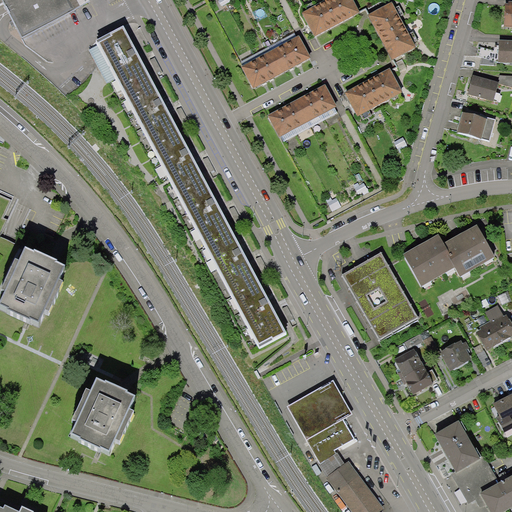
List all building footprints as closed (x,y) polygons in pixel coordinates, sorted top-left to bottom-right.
[(0,0),(0,1),(4,9),(19,39),(86,4),(84,0),(0,0)] [(303,14),(315,37),(327,30),(348,19),(358,14),(351,0),(330,0),(316,8),(314,4),(305,8),(307,12),(303,14)] [(392,5),(369,17),(376,28),(387,49),(393,60),(415,48),(392,5)] [(125,31),(98,45),(258,349),(285,334),(251,268),(224,218),(198,170),(170,117),(145,68),(125,31)] [(243,69),(253,89),(262,85),(275,78),(287,71),(302,64),(309,60),(299,39),(243,69)] [(477,48),(475,57),(482,58),(480,65),(495,67),(495,63),(511,64),(511,42),(497,41),(496,46),(492,46),(491,51),(477,48)] [(155,58),(149,61),(158,79),(164,76),(155,58)] [(347,95),(358,116),(361,115),(363,119),(372,115),(369,110),(390,99),(393,104),(402,99),(399,94),(402,93),(391,72),(379,78),(358,89),(347,95)] [(511,76),(499,76),(496,85),(495,88),(511,89),(511,85),(511,76)] [(495,88),(496,85),(471,79),(467,96),(491,102),(495,88)] [(269,117),(280,137),(335,107),(324,87),(317,91),(303,98),(290,105),(276,113),(269,117)] [(181,108),(175,111),(183,125),(189,122),(181,108)] [(468,112),(466,117),(483,123),(478,138),(487,141),(494,120),(468,112)] [(453,132),(477,141),(478,138),(483,123),(466,117),(459,115),(453,132)] [(208,157),(202,160),(211,179),(217,176),(208,157)] [(235,207),(229,209),(236,225),(242,222),(235,207)] [(473,226),(438,247),(452,271),(458,282),(494,261),(473,226)] [(431,237),(398,256),(417,290),(452,271),(438,247),(431,237)] [(64,270),(26,252),(0,308),(38,326),(47,306),(52,308),(60,293),(54,291),(64,270)] [(377,255),(339,277),(377,342),(414,321),(377,255)] [(261,256),(255,259),(264,275),(270,272),(261,256)] [(508,292),(497,296),(501,306),(511,302),(508,292)] [(288,307),(282,310),(291,327),(297,324),(288,307)] [(480,330),(474,332),(484,351),(511,337),(511,331),(500,307),(485,315),(489,322),(478,328),(480,330)] [(404,343),(408,349),(423,342),(419,335),(404,343)] [(431,337),(423,340),(431,355),(437,351),(448,373),(470,361),(465,351),(468,350),(464,343),(460,344),(459,342),(439,352),(431,337)] [(414,348),(394,360),(401,371),(397,373),(400,378),(424,365),(414,348)] [(485,352),(477,356),(486,373),(493,369),(485,352)] [(434,383),(424,365),(400,378),(404,384),(406,384),(412,395),(434,383)] [(306,440),(343,419),(352,414),(333,380),(287,406),(306,440)] [(134,400),(96,382),(87,402),(83,400),(75,416),(79,417),(70,437),(109,455),(119,435),(123,437),(130,422),(125,420),(134,400)] [(511,396),(502,402),(494,406),(500,417),(498,419),(505,436),(511,432),(511,421),(511,418),(511,417),(511,396)] [(345,463),(338,453),(336,453),(334,450),(355,438),(343,419),(306,440),(320,463),(318,464),(326,477),(345,463)] [(455,421),(427,436),(450,478),(478,462),(455,421)] [(478,462),(450,478),(469,511),(508,511),(511,510),(511,475),(498,483),(485,459),(478,462)] [(378,511),(383,508),(348,461),(345,463),(326,477),(352,511),(378,511)]
